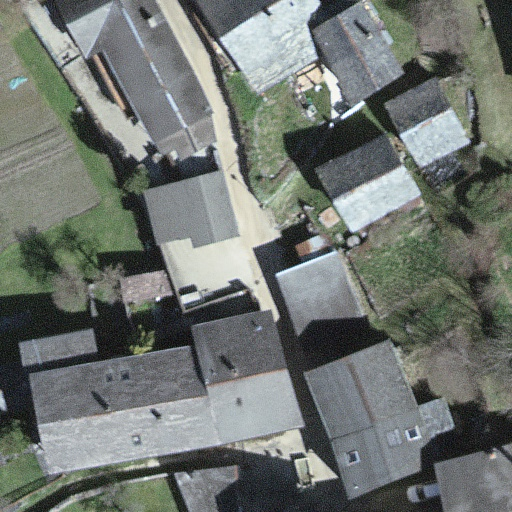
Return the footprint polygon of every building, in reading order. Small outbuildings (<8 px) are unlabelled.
[(218,142),(142,0),(52,0),(88,67),(102,60),(156,162),(173,153),(178,163),(218,142)] [(348,0),(322,18),(309,0),(189,0),(261,103),(322,61),(355,110),(405,75),(352,0),(348,0)] [(471,147),(436,84),(388,111),(422,174),(471,147)] [(417,200),(385,139),(318,173),(350,235),(417,200)] [(238,245),(222,176),(145,195),(159,251),(194,243),(197,254),(238,245)] [(311,374),(307,376),(333,445),(416,414),(390,344),(377,349),(343,258),(276,282),(311,374)] [(93,328),(19,343),(22,359),(0,363),(0,422),(36,415),(47,473),(299,425),(277,308),(192,325),(196,343),(100,362),(93,328)] [(437,469),(416,414),(333,445),(353,500),(437,469)] [(511,511),(511,454),(443,466),(449,511),(511,511)]
